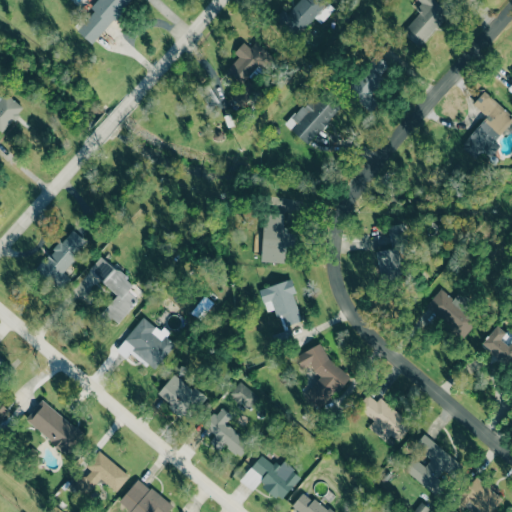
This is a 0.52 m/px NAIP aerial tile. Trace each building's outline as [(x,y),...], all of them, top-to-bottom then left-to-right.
[(92,43),(131,0),(96,0),(90,7),(95,11),(77,30),(92,43)] [(449,14),(434,0),(417,0),(421,3),(415,9),(419,13),(402,31),(417,46),(449,14)] [(272,56),(256,42),(250,48),(243,42),(233,53),(238,57),(226,71),(242,86),(232,97),(242,106),(258,89),(249,81),(272,56)] [(378,102),(371,98),(383,80),(379,78),(389,63),(373,53),(348,93),(373,109),(378,102)] [(307,145),(340,108),(318,88),(285,124),(307,145)] [(23,109),(2,90),(0,91),(0,129),(2,132),(23,109)] [(486,116),(461,146),(479,162),(511,123),(511,115),(483,91),(472,104),(486,116)] [(261,262),(285,263),(285,246),(296,247),(296,233),(284,233),(284,214),(263,213),(261,262)] [(376,251),(380,279),(405,275),(401,248),(408,247),(404,223),(388,226),(391,248),(376,251)] [(87,242),(70,228),(38,270),(55,284),(87,242)] [(89,270),(117,295),(102,312),(117,324),(138,300),(127,291),(133,284),(101,256),(89,270)] [(301,321),(293,293),(296,292),(291,279),(259,289),(266,312),(274,309),(276,317),(280,315),(284,326),(301,321)] [(453,299),(441,288),(426,305),(462,337),(478,320),(464,308),(471,301),(460,291),(453,299)] [(116,350),(126,358),(130,352),(153,371),(175,344),(162,334),(163,333),(143,317),(116,350)] [(511,341),(508,346),(500,339),(506,332),(496,325),(481,345),(506,365),(511,357),(511,341)] [(296,354),(302,368),(312,364),(320,382),(305,388),(312,402),(345,388),(325,342),(296,354)] [(207,397),(195,387),(192,390),(174,374),(157,393),(186,420),(207,397)] [(259,397),(240,381),(229,394),(248,410),(259,397)] [(379,397),(376,401),(367,394),(357,407),(373,420),(368,427),(385,441),(390,435),(398,441),(412,424),(379,397)] [(68,454),(84,434),(41,400),(25,421),(68,454)] [(0,420),(9,411),(0,402),(0,420)] [(223,445),(239,457),(250,442),(225,424),(232,415),(219,406),(204,427),(215,435),(210,442),(220,449),(223,445)] [(463,465),(423,434),(414,446),(430,460),(424,467),(413,458),(404,470),(438,497),(463,465)] [(86,467),(90,470),(79,483),(89,492),(100,479),(116,492),(129,476),(100,451),(86,467)] [(260,485),(280,501),(301,475),(283,461),(278,467),(261,454),(251,467),(265,479),(260,485)] [(118,503),(129,511),(167,511),(172,506),(139,478),(118,503)] [(457,505),(470,511),(493,511),(502,495),(470,479),(457,505)] [(295,511),(330,511),(304,491),(290,508),(295,511)]
